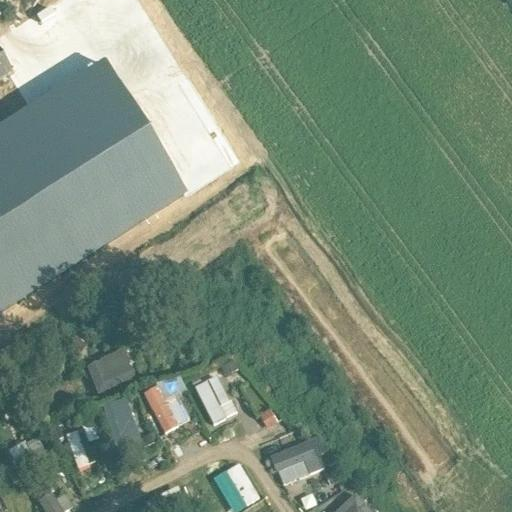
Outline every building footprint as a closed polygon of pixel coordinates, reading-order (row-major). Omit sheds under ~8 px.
[(0,55),(0,80),(12,73),(0,55)] [(103,64),(0,127),(0,310),(185,195),(103,64)] [(126,350),(86,367),(99,396),(139,379),(126,350)] [(221,376),(196,387),(213,426),(237,415),(221,376)] [(145,394),(165,434),(191,421),(179,394),(166,400),(159,387),(145,394)] [(102,408),(116,453),(144,444),(130,400),(102,408)] [(80,472),(100,464),(92,442),(101,438),(96,423),(65,434),(80,472)] [(38,437),(8,451),(13,463),(0,468),(0,470),(5,482),(50,461),(38,437)] [(272,453),(279,484),(323,473),(319,456),(326,454),(323,440),(272,453)] [(247,507),(261,498),(241,464),(227,472),(247,507)] [(220,482),(209,486),(218,508),(229,503),(220,482)] [(147,502),(150,511),(179,511),(188,508),(180,488),(147,502)] [(65,492),(43,503),(47,511),(71,511),(74,511),(65,492)] [(337,511),(374,511),(357,494),(337,511)]
